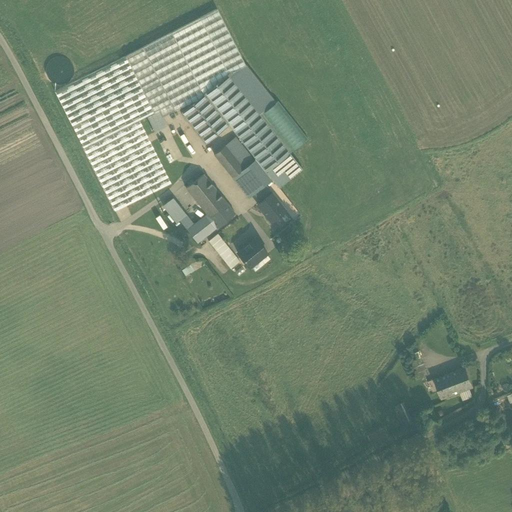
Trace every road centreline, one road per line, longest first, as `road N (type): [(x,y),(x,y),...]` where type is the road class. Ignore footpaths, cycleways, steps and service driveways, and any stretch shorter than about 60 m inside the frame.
road 1 (track): [(239,511),(207,433),(0,38)]
road 2 (track): [(270,511),(473,410),(485,353),(511,343)]
road 3 (unknown): [(42,279),(155,511)]
